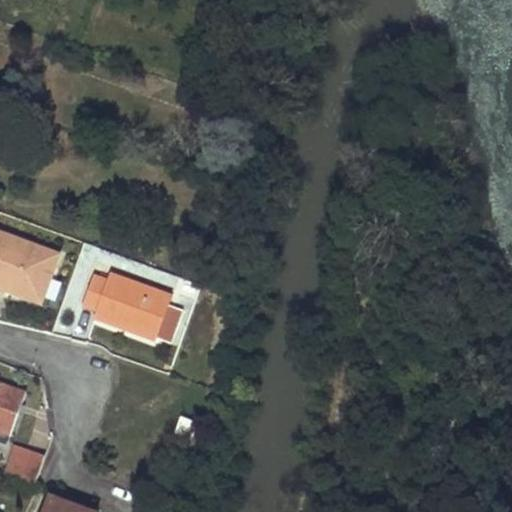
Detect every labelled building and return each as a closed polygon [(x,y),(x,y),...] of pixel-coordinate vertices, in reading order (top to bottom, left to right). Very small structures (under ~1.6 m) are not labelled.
[(0,286),(42,302),(58,255),(0,233),(0,286)] [(96,317),(157,339),(172,296),(110,275),(108,281),(95,276),(83,305),(97,311),(96,317)] [(0,385),(0,430),(11,434),(25,394),(4,387),(0,385)] [(183,419),(179,426),(194,431),(196,424),(183,419)] [(178,433),(192,438),(194,431),(179,426),(178,433)] [(31,451),(18,446),(7,474),(21,479),(31,451)] [(21,479),(36,485),(45,456),(31,451),(21,479)] [(89,511),(53,499),(48,511),(89,511)]
